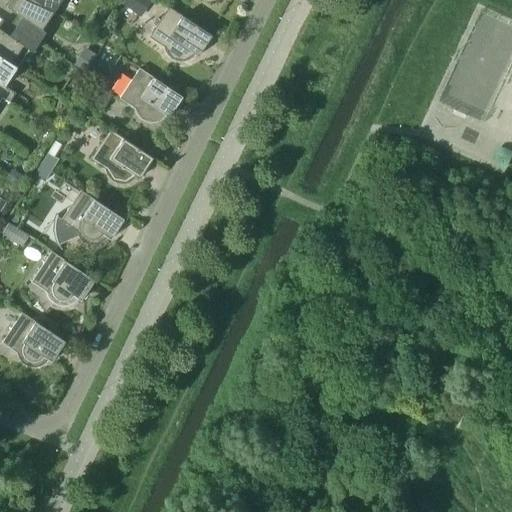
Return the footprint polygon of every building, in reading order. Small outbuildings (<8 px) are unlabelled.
[(42,29),(54,11),(37,0),(10,0),(6,6),(22,17),(16,26),(39,42),(46,32),(42,29)] [(37,0),(54,11),(61,0),(37,0)] [(123,0),(122,2),(141,14),(150,0),(123,0)] [(199,55),(212,35),(169,7),(149,37),(164,46),(165,51),(168,55),(171,58),(176,60),(180,61),(184,61),(189,59),(193,57),(196,53),(199,55)] [(38,43),(39,42),(16,26),(10,36),(0,29),(0,56),(17,67),(29,49),(33,52),(34,50),(41,55),(46,48),(38,43)] [(117,59),(101,49),(93,63),(109,73),(117,59)] [(17,67),(0,56),(0,96),(2,98),(2,97),(9,102),(16,92),(5,85),(17,67)] [(170,116),(183,97),(139,68),(120,98),(135,107),(136,112),(139,116),(142,119),(146,121),(150,122),(155,122),(159,120),(163,118),(166,114),(170,116)] [(93,83),(80,104),(97,115),(110,94),(93,83)] [(140,177),(153,158),(110,129),(90,159),(105,169),(108,172),(109,177),(113,180),(117,182),(121,183),(126,183),(130,182),(134,179),(137,175),(140,177)] [(59,158),(49,152),(42,164),(52,170),(59,158)] [(52,170),(42,164),(36,173),(46,179),(52,170)] [(25,176),(13,167),(6,177),(18,186),(25,176)] [(81,190),(61,220),(55,216),(54,219),(54,222),(53,225),(54,228),(54,231),(55,234),(56,237),(57,240),(58,242),(76,232),(77,235),(80,239),(83,242),(87,244),(92,244),(96,244),(101,243),(104,240),(107,236),(111,239),(124,219),(81,190)] [(29,234),(9,222),(2,233),(22,245),(29,234)] [(81,300),(94,280),(51,251),(32,281),(46,291),(48,296),(50,300),(54,303),(58,305),(62,305),(67,305),(71,304),(75,301),(78,297),(81,300)] [(52,361),(65,341),(22,313),(2,342),(17,352),(18,357),(21,361),(24,364),(28,366),(33,367),(37,366),(42,365),(45,362),(49,359),(52,361)]
